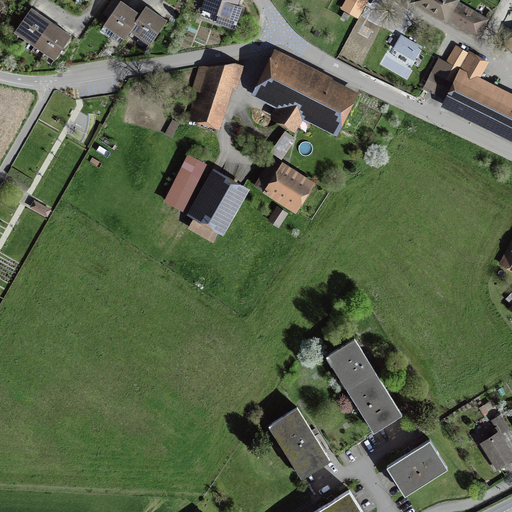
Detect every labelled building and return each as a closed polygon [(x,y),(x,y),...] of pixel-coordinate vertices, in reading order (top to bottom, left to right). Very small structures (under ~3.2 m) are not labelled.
[(207,0),(204,12),(233,21),(239,0),(207,0)] [(364,4),(356,0),(351,0),(346,10),(358,17),(364,4)] [(456,2),(456,0),(413,0),(413,1),(445,20),(446,18),(477,36),(486,19),(456,2)] [(102,24),(113,32),(130,8),(119,1),(102,24)] [(130,30),(139,36),(155,12),(147,6),(140,15),(130,30)] [(140,15),(130,8),(113,32),(123,39),(130,30),(140,15)] [(15,32),(25,39),(41,16),(31,9),(15,32)] [(167,20),(155,12),(139,36),(150,44),(167,20)] [(25,39),(35,46),(51,23),(41,16),(25,39)] [(35,46),(44,53),(61,30),(51,23),(35,46)] [(71,37),(61,30),(44,53),(55,60),(71,37)] [(419,48),(402,38),(396,47),(413,57),(419,48)] [(467,73),(476,58),(457,47),(447,63),(439,59),(432,73),(452,83),(460,69),(462,70),(467,73)] [(460,76),(473,82),(484,63),(476,58),(467,73),(462,70),(460,76)] [(336,126),(353,94),(329,82),(327,87),(275,60),(261,88),(258,94),(271,101),(274,94),(288,102),(281,116),(282,120),(293,128),(302,109),(336,126)] [(190,115),(218,124),(226,100),(222,98),(225,87),(226,87),(233,63),(209,67),(201,92),(197,91),(190,115)] [(445,97),(452,83),(432,73),(425,86),(445,97)] [(445,105),(511,138),(511,101),(473,82),(460,76),(445,105)] [(177,123),(173,120),(165,134),(170,136),(177,123)] [(286,132),(272,148),(280,154),(293,137),(286,132)] [(182,209),(205,165),(189,157),(166,201),(182,209)] [(294,208),(308,187),(271,163),(257,184),(294,208)] [(219,228),(242,189),(220,176),(197,216),(219,228)] [(49,209),(37,203),(34,209),(46,215),(49,209)] [(283,218),(286,213),(277,207),(269,219),(276,224),(281,216),(283,218)] [(510,269),(511,265),(511,246),(505,259),(502,265),(510,269)] [(350,387),(375,371),(354,338),(329,354),(350,387)] [(375,371),(350,387),(377,429),(401,413),(375,371)] [(297,407),(272,423),(304,474),(329,458),(297,407)] [(510,429),(511,428),(511,411),(510,409),(501,414),(505,421),(509,427),(510,429)] [(511,460),(511,455),(498,434),(509,427),(505,421),(501,414),(493,419),(498,426),(492,430),(496,435),(483,443),(497,466),(507,460),(509,463),(511,460)] [(430,439),(387,466),(403,490),(445,464),(430,439)] [(363,511),(349,490),(313,511),(363,511)]
